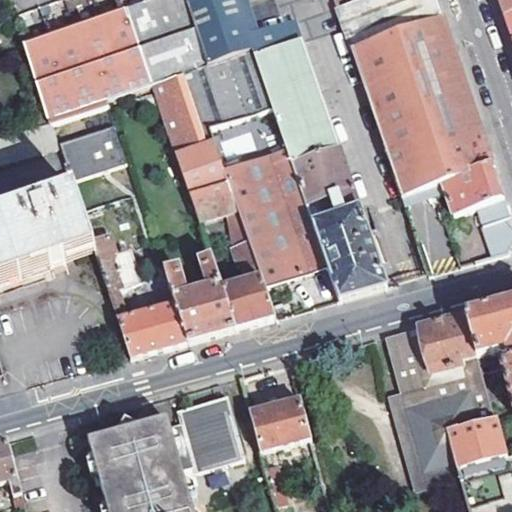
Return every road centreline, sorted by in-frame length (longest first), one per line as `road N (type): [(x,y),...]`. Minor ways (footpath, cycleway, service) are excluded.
road 1 (tertiary): [(511,279),(0,422)]
road 2 (residential): [(511,128),(467,0)]
